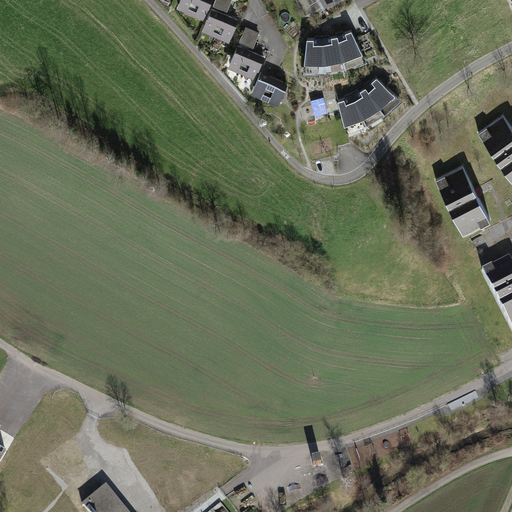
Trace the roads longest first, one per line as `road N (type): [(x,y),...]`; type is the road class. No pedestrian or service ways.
road 1 (track): [(511,364),(382,428),(271,451),(178,432),(84,392),(0,341)]
road 2 (residential): [(511,47),(432,96),(356,175),(323,179),(292,161),(145,0)]
road 3 (track): [(393,511),(511,451)]
